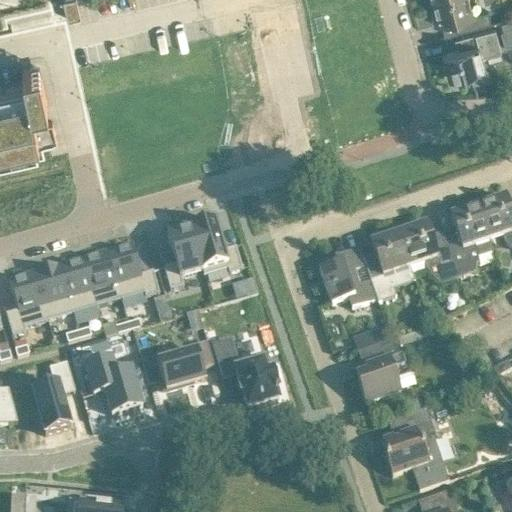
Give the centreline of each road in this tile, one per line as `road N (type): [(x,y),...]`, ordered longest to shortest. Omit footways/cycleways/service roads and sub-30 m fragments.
road 1 (residential): [(373,511),(291,278),(292,253),(309,238),(511,171)]
road 2 (residential): [(294,164),(0,248)]
road 3 (residential): [(233,0),(0,54)]
road 4 (residential): [(509,115),(434,115),(418,105),(390,0)]
road 5 (residential): [(294,164),(256,0)]
road 6 (residential): [(142,441),(50,462),(0,464)]
